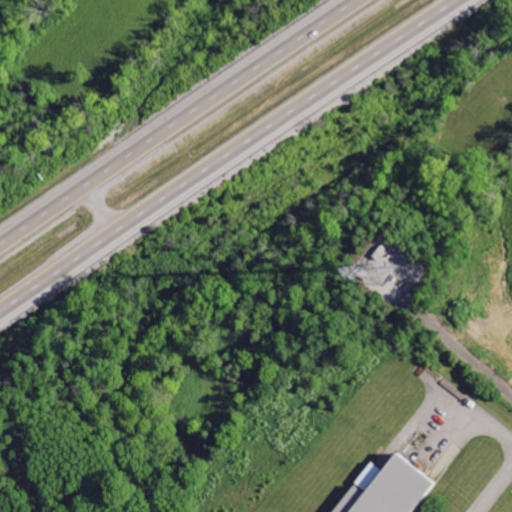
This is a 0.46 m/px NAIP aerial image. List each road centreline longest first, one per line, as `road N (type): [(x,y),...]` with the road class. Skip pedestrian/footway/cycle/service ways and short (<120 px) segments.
road 1 (motorway): [(0,310),(456,0)]
road 2 (motorway): [(362,0),(0,246)]
